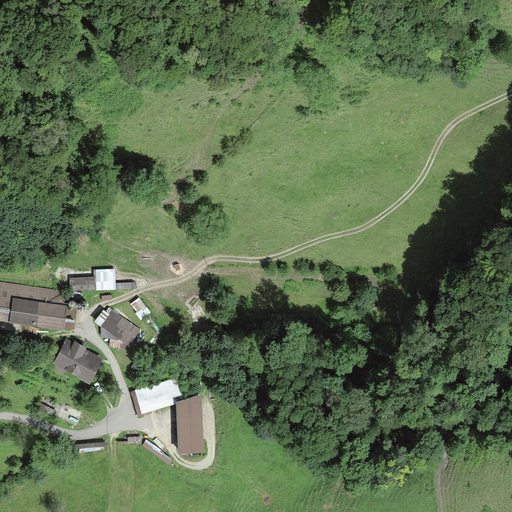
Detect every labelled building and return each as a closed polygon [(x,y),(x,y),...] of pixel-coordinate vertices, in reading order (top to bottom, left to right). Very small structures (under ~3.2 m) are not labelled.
[(95,277),(95,288),(113,288),(113,282),(113,269),(95,269),(95,277)] [(95,288),(95,277),(69,278),(70,289),(95,288)] [(0,282),(0,318),(60,327),(63,304),(54,303),(56,291),(0,282)] [(137,298),(130,304),(140,317),(147,312),(137,298)] [(137,328),(108,309),(106,312),(103,310),(95,321),(128,342),(137,328)] [(64,340),(53,362),(87,379),(99,357),(83,349),(84,346),(73,340),(71,343),(64,340)] [(176,378),(136,390),(142,410),(182,399),(176,378)] [(177,402),(179,450),(201,449),(199,395),(177,402)]
